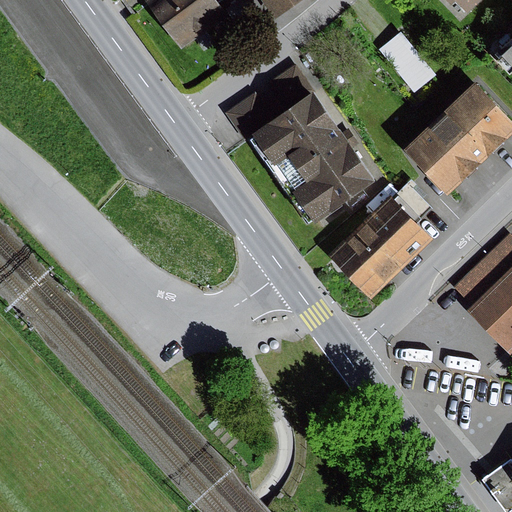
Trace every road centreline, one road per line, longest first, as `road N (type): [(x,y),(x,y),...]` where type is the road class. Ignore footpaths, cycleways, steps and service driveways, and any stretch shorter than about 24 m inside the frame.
road 1 (residential): [(0,145),(168,295),(197,308),(232,308),(283,271)]
road 2 (residential): [(346,357),(511,192)]
road 3 (track): [(250,511),(284,466),(286,437),(236,346),(232,308)]
road 4 (residential): [(175,124),(335,0)]
road 5 (secondary): [(346,357),(460,511)]
road 6 (secondary): [(175,124),(283,271)]
road 7 (secondary): [(83,0),(175,124)]
